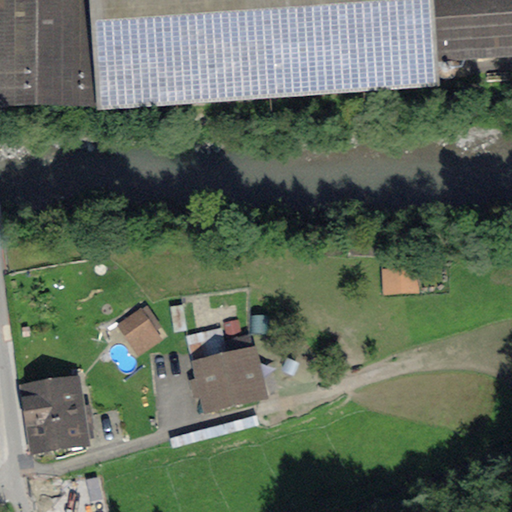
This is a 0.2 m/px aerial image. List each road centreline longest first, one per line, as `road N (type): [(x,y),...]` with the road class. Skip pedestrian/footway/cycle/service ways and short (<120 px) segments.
road 1 (unclassified): [(27,511),(0,329)]
road 2 (unclassified): [(511,460),(389,511)]
